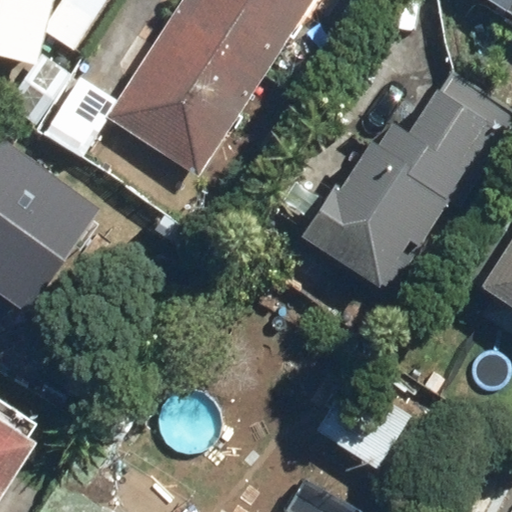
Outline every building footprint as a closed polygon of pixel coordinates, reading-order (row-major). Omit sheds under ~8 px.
[(0,0),(0,54),(35,63),(51,0),(0,0)] [(104,0),(64,0),(48,27),(77,45),(104,0)] [(197,172),(310,0),(181,0),(107,112),(197,172)] [(511,0),(498,0),(511,8),(511,0)] [(72,74),(46,55),(11,100),(37,120),(72,74)] [(334,178),(299,235),(380,285),(408,239),(415,243),(483,135),(497,143),(511,118),(511,107),(448,68),(435,91),(430,88),(407,127),(390,116),(346,186),(334,178)] [(80,212),(9,161),(0,173),(0,260),(29,282),(80,212)] [(511,208),(469,276),(498,295),(484,316),(511,333),(511,208)] [(375,465),(414,411),(391,394),(366,428),(331,403),(317,423),(375,465)] [(0,493),(41,429),(0,403),(0,493)] [(114,511),(72,486),(55,511),(114,511)]
